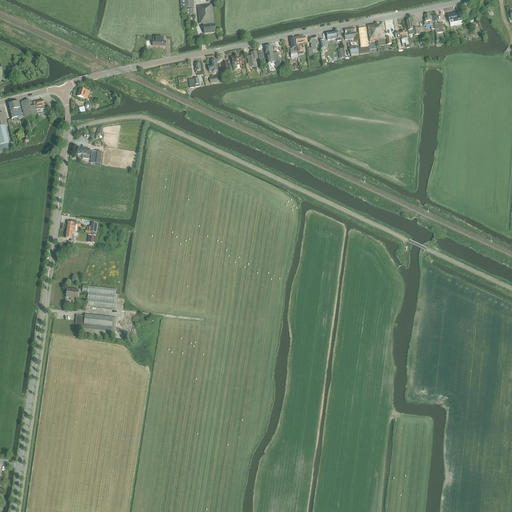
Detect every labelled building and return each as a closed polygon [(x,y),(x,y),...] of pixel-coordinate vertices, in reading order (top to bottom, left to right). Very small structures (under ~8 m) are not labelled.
[(192,8),(191,0),(180,0),(181,9),(192,8)] [(204,25),(204,26),(203,26),(204,34),(215,33),(214,24),(212,4),(201,5),(201,7),(198,7),(199,24),(203,23),(203,25),(204,25)] [(460,13),(448,15),(449,23),(462,21),(460,13)] [(425,22),(424,22),(424,26),(431,25),(431,30),(435,29),(435,30),(436,34),(445,33),(443,23),(437,24),(436,15),(430,16),(429,14),(424,15),(425,22)] [(411,20),(406,21),(408,35),(414,34),(414,36),(424,34),(423,27),(413,29),(411,20)] [(372,26),(367,27),(370,42),(385,40),(382,23),(372,25),(372,26)] [(366,27),(358,29),(360,49),(368,48),(366,27)] [(345,29),(346,34),(344,34),(345,40),(356,39),(354,28),(345,29)] [(339,31),(327,33),(328,40),(337,39),(337,41),(341,41),(339,31)] [(406,46),(409,45),(406,31),(395,33),(396,39),(400,38),(401,40),(405,40),(406,46)] [(305,37),(296,38),(297,46),(300,45),(300,46),(300,48),(302,48),(302,49),(303,49),(303,45),(306,45),(305,37)] [(316,37),(309,38),(309,43),(311,43),(312,45),(311,45),(311,48),(312,48),(312,51),(316,50),(315,45),(317,44),(316,37)] [(153,42),(153,47),(165,47),(166,42),(165,42),(165,38),(154,38),(153,42)] [(268,47),(264,48),(268,65),(275,63),(275,67),(280,66),(279,59),(279,58),(277,53),(273,53),(271,46),(270,46),(268,46),(268,47)] [(349,48),(351,57),(359,55),(358,53),(357,46),(349,48)] [(251,56),(247,57),(249,68),(257,67),(256,60),(259,60),(257,52),(251,53),(251,56)] [(235,57),(231,58),(233,66),(244,64),(242,56),(238,57),(238,56),(235,57)] [(218,72),(216,60),(210,61),(211,66),(208,66),(209,72),(212,71),(212,73),(218,72)] [(200,64),(195,65),(197,75),(197,74),(197,76),(203,75),(203,72),(201,72),(200,64)] [(198,79),(189,80),(190,88),(197,87),(199,87),(199,86),(199,85),(198,79)] [(84,98),(86,91),(80,89),(77,96),(84,98)] [(29,101),(21,103),(23,114),(24,119),(25,124),(39,121),(36,110),(40,109),(40,110),(45,109),(45,111),(49,111),(47,104),(44,105),(43,100),(35,102),(35,103),(33,103),(34,107),(31,107),(29,101)] [(19,103),(8,105),(11,120),(19,118),(19,120),(24,119),(23,114),(22,114),(19,103)] [(3,114),(0,114),(0,146),(9,144),(5,127),(6,126),(3,114)] [(87,150),(78,149),(78,154),(83,155),(82,158),(89,159),(90,150),(87,150)] [(68,223),(67,231),(72,231),(75,232),(76,227),(76,224),(76,222),(70,221),(70,223),(68,223)] [(67,231),(66,238),(71,239),(71,241),(74,242),(74,237),(72,237),(72,231),(67,231)] [(121,243),(121,232),(113,232),(113,239),(115,239),(115,243),(121,243)] [(116,290),(83,286),(82,293),(88,293),(87,306),(114,309),(116,290)] [(72,300),(78,301),(79,291),(67,290),(66,298),(72,299),(72,300)] [(76,316),(75,324),(84,325),(83,335),(111,338),(113,318),(85,315),(85,317),(76,316)]
